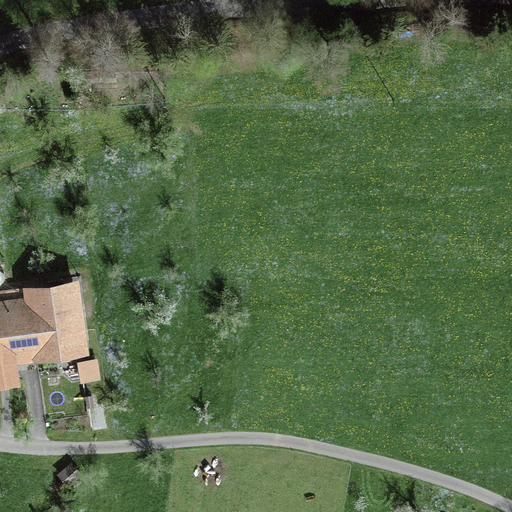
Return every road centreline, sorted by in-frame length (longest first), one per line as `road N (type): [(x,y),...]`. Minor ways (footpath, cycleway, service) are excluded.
road 1 (track): [(502,511),(356,460),(244,444),(0,446)]
road 2 (track): [(229,0),(0,47)]
